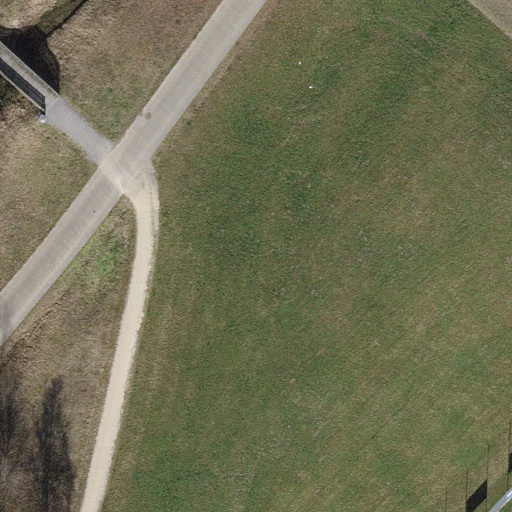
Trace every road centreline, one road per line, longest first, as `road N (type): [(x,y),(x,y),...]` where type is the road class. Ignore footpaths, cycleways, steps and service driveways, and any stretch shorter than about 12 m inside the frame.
road 1 (track): [(0,307),(247,0)]
road 2 (track): [(85,511),(148,216),(120,166)]
